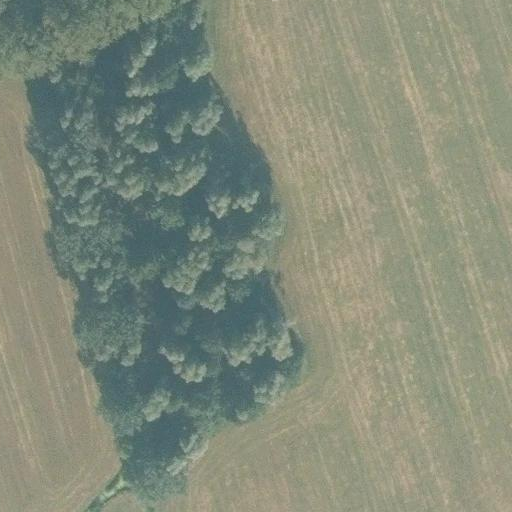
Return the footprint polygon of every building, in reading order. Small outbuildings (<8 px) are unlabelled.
[(144,95),(181,93),(180,71),(143,72),(144,95)] [(215,214),(252,209),(249,187),(212,191),(215,214)] [(199,264),(237,263),(236,241),(199,242),(199,264)] [(280,359),(285,337),(248,329),(244,351),(280,359)] [(190,428),(203,409),(164,383),(151,402),(190,428)]
